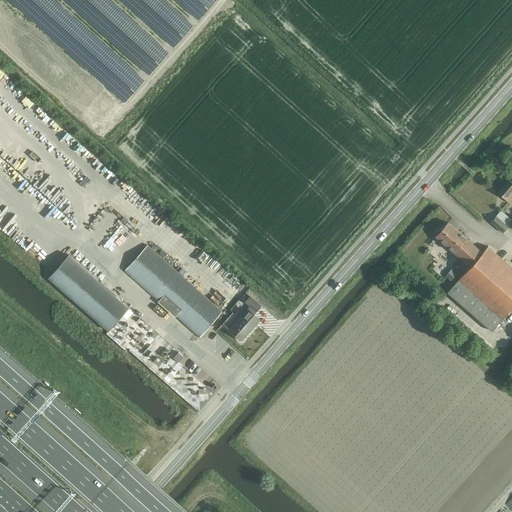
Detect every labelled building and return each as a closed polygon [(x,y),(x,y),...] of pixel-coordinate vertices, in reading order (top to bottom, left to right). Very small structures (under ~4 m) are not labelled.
[(510,203),(511,200),(511,183),(509,181),(498,193),(510,203)] [(511,214),(504,207),(501,211),(491,223),(503,233),(511,222),(511,220),(511,214)] [(19,234),(24,227),(8,216),(0,227),(0,228),(29,250),(33,244),(19,234)] [(448,223),(442,230),(438,229),(435,232),(436,236),(436,237),(471,267),(448,293),(492,332),(511,308),(511,268),(488,247),(483,253),(448,223)] [(100,248),(112,259),(119,251),(107,240),(100,248)] [(200,337),(222,312),(148,245),(125,270),(200,337)] [(130,307),(69,254),(48,278),(109,331),(130,307)] [(260,320),(253,315),(261,306),(250,296),(244,302),(250,307),(229,330),(242,341),(260,320)]
